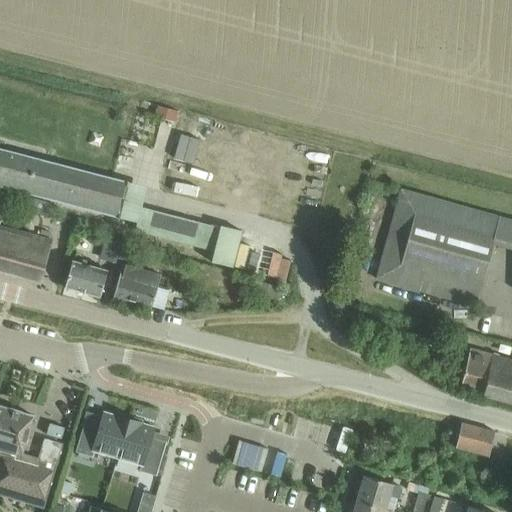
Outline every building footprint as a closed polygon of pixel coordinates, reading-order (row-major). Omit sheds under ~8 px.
[(139,110),(138,114),(153,118),(155,109),(141,105),(139,110)] [(0,187),(32,196),(119,219),(129,184),(129,183),(41,160),(0,148),(0,187)] [(476,307),(493,247),(511,252),(511,220),(401,190),(376,279),(476,307)] [(50,204),(30,199),(27,212),(47,218),(50,204)] [(137,224),(135,231),(143,233),(214,252),(211,262),(232,268),(241,231),(220,226),(220,228),(192,221),(143,208),(142,208),(141,208),(140,211),(137,224)] [(0,270),(40,282),(52,241),(40,238),(29,235),(0,226),(0,270)] [(242,236),(236,256),(245,258),(250,239),(242,236)] [(99,260),(121,266),(127,245),(104,239),(99,260)] [(73,261),(65,288),(100,298),(107,271),(73,261)] [(124,264),(114,298),(151,309),(161,275),(124,264)] [(507,358),(471,348),(460,385),(483,392),(482,395),(511,403),(511,355),(508,354),(507,358)] [(0,496),(3,497),(13,500),(43,509),(62,445),(44,440),(39,460),(22,455),(28,435),(33,417),(0,406),(0,496)] [(85,418),(75,452),(92,457),(93,452),(117,459),(128,419),(103,412),(99,423),(85,418)] [(128,419),(117,459),(140,466),(138,472),(156,477),(165,445),(166,446),(169,437),(153,432),(154,427),(141,423),(128,419)] [(49,424),(45,435),(46,436),(61,440),(64,428),(49,424)] [(488,456),(491,446),(494,433),(462,424),(455,447),(488,456)] [(363,477),(356,502),(386,511),(393,485),(363,477)] [(61,492),(61,494),(69,496),(72,485),(72,484),(66,483),(64,482),(61,492)] [(400,490),(418,495),(419,493),(427,495),(429,490),(428,489),(403,482),(400,490)] [(143,493),(136,511),(150,511),(155,497),(143,493)] [(418,495),(413,509),(412,511),(422,511),(427,495),(419,493),(418,495)] [(434,497),(429,511),(439,511),(443,500),(434,497)] [(356,502),(352,511),(385,511),(386,511),(356,502)]
